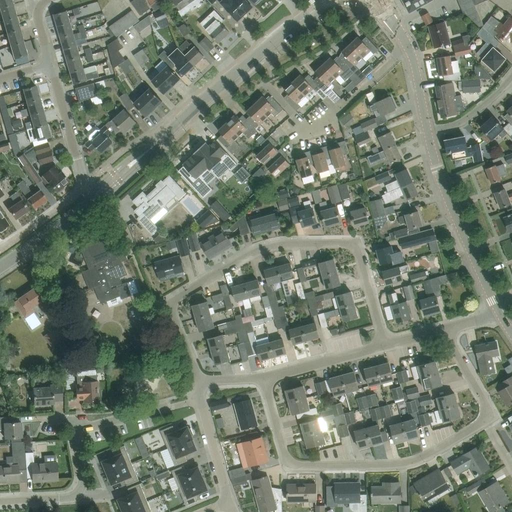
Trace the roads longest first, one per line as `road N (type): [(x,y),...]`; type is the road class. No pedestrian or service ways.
road 1 (residential): [(383,345),(352,245),(338,238),(266,244),(174,301),(202,379)]
road 2 (residential): [(483,418),(409,461),(296,465),(283,452),(264,377)]
road 3 (tertiary): [(137,158),(327,0)]
road 4 (tertiary): [(499,312),(427,133)]
road 5 (residential): [(294,135),(333,115),(407,45)]
road 6 (residential): [(0,501),(78,492),(80,428)]
road 7 (residential): [(84,184),(48,64)]
road 8 (residential): [(264,377),(383,345)]
road 9 (residential): [(80,428),(199,398)]
